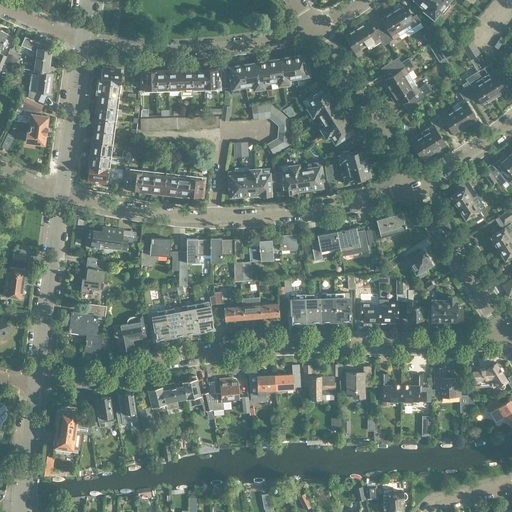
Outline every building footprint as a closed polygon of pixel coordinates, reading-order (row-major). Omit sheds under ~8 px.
[(434,19),(433,19),(434,20),(440,12),(443,14),(450,5),(448,3),(450,0),(414,0),(424,8),(423,10),(434,19)] [(404,4),(393,11),(403,28),(404,27),(407,30),(417,24),(404,4)] [(387,29),(382,32),(388,42),(399,35),(397,32),(403,28),(393,11),(381,18),(387,29)] [(368,21),(356,28),(366,45),(369,48),(380,41),(383,45),(388,42),(382,32),(379,28),(376,30),(374,27),(372,28),(368,21)] [(366,45),(356,28),(344,36),(357,56),(362,52),(360,48),(366,45)] [(423,34),(430,44),(435,41),(428,31),(423,34)] [(34,70),(32,70),(31,74),(38,75),(39,71),(48,72),(51,50),(45,49),(47,46),(24,36),(21,45),(37,52),(34,70)] [(470,37),(460,44),(462,47),(473,41),(470,37)] [(477,48),(473,41),(462,47),(467,54),(477,48)] [(7,56),(3,64),(8,66),(8,65),(13,55),(8,52),(7,56)] [(293,56),(291,57),(295,78),(303,76),(303,80),(310,79),(307,61),(306,61),(304,55),(300,55),(299,54),(294,55),(293,56)] [(284,58),(279,59),(282,80),(283,86),(290,84),(289,78),(295,78),(291,57),(290,57),(290,56),(284,57),(284,58)] [(391,69),(401,62),(398,57),(381,68),(384,73),(391,69)] [(446,58),(445,58),(440,61),(444,67),(449,63),(446,58)] [(268,61),(267,61),(270,82),(277,81),(278,86),(283,86),(282,80),(279,59),(276,60),(274,59),(269,60),(268,61)] [(255,63),(259,90),(265,88),(264,83),(270,82),(267,61),(266,61),(265,60),(260,61),(259,62),(255,63)] [(388,78),(384,80),(391,92),(411,79),(408,74),(408,73),(407,71),(401,62),(391,69),(393,72),(389,74),(390,76),(391,76),(388,78)] [(253,91),(259,90),(255,63),(251,64),(249,63),(244,64),(244,65),(242,65),(246,86),(252,85),(253,91)] [(229,75),(232,88),(232,93),(239,92),(239,87),(246,86),(242,65),(241,65),(240,64),(235,65),(234,66),(230,67),(231,74),(229,75)] [(103,67),(101,82),(121,85),(123,70),(103,67)] [(498,67),(481,78),(494,98),(506,90),(501,82),(506,74),(498,67)] [(204,90),(204,69),(192,70),(192,90),(204,90)] [(220,89),(219,69),(204,69),(204,90),(220,89)] [(181,90),(180,70),(168,71),(169,91),(181,90)] [(192,90),(192,70),(180,70),(181,90),(181,95),(192,94),(192,90)] [(36,89),(29,89),(28,95),(42,102),(47,93),(50,94),(50,93),(51,93),(52,87),(51,87),(53,73),(48,72),(39,71),(38,75),(36,89)] [(141,72),(141,92),(157,91),(156,71),(141,72)] [(169,91),(168,71),(156,71),(157,91),(169,91)] [(309,85),(307,86),(311,93),(324,85),(319,78),(312,83),(309,85)] [(392,93),(390,96),(394,102),(398,102),(399,104),(402,102),(409,97),(412,103),(422,96),(423,96),(431,90),(426,82),(418,88),(412,78),(411,79),(391,92),(392,93)] [(467,81),(462,84),(464,88),(471,98),(473,102),(478,99),(482,105),(494,98),(481,78),(470,84),(467,81)] [(101,82),(99,94),(119,97),(121,85),(101,82)] [(311,93),(305,97),(310,104),(305,107),(309,112),(332,98),(330,94),(331,94),(330,92),(330,90),(328,87),(326,86),(325,85),(324,85),(311,93)] [(466,101),(471,98),(464,88),(459,92),(463,99),(458,102),(452,106),(454,109),(465,126),(476,119),(466,101)] [(99,94),(98,106),(117,108),(119,97),(99,94)] [(29,115),(31,115),(29,129),(28,128),(28,129),(27,129),(26,142),(44,144),(46,134),(47,134),(48,127),(47,126),(48,116),(36,115),(41,104),(22,96),(16,109),(29,115)] [(332,98),(309,112),(313,118),(316,115),(320,120),(339,108),(338,107),(338,106),(336,102),(334,102),(332,98)] [(405,107),(409,112),(419,106),(416,101),(405,107)] [(271,103),(269,118),(274,122),(280,112),(271,103)] [(98,106),(96,118),(116,120),(117,108),(98,106)] [(223,109),(222,113),(221,120),(228,120),(230,107),(223,106),(223,109)] [(323,126),(319,128),(322,134),(345,119),(343,115),(343,114),(341,110),(339,109),(339,108),(320,120),(323,126)] [(440,113),(435,116),(442,127),(447,123),(453,133),(465,126),(454,109),(448,113),(446,110),(440,113)] [(280,112),(274,122),(278,125),(290,120),(280,112)] [(432,124),(421,131),(434,151),(445,144),(436,130),(442,127),(435,116),(429,120),(432,124)] [(96,118),(94,130),(114,132),(116,120),(96,118)] [(345,119),(322,134),(326,139),(330,137),(335,145),(342,140),(348,149),(359,142),(353,133),(352,132),(354,131),(353,129),(353,127),(351,124),(349,123),(348,122),(347,122),(345,119)] [(290,120),(278,125),(278,126),(278,132),(290,133),(291,121),(290,120)] [(94,130),(93,142),(113,144),(114,132),(94,130)] [(434,151),(421,131),(409,139),(422,159),(434,151)] [(278,132),(277,138),(288,145),(289,144),(290,133),(278,132)] [(277,138),(273,140),(280,150),(288,145),(277,138)] [(280,150),(273,140),(267,144),(273,154),(280,150)] [(93,142),(91,153),(111,156),(113,144),(93,142)] [(345,161),(347,167),(367,163),(366,158),(368,158),(367,151),(364,151),(364,150),(357,152),(357,151),(339,155),(341,162),(345,161)] [(502,156),(494,163),(493,161),(486,166),(489,169),(500,185),(506,181),(508,183),(511,178),(511,152),(505,159),(502,156)] [(91,153),(90,165),(109,168),(111,156),(91,153)] [(321,161),(306,163),(310,189),(311,189),(317,189),(318,187),(323,187),(322,180),(323,179),(321,161)] [(306,163),(293,165),(297,190),(302,190),(303,191),(308,190),(309,189),(310,189),(306,163)] [(346,183),(347,183),(364,179),(363,177),(370,175),(369,175),(372,174),(370,167),(368,168),(367,163),(347,167),(349,175),(344,176),(346,183)] [(109,168),(90,165),(88,179),(101,181),(100,186),(107,187),(109,168)] [(293,165),(274,168),(276,186),(282,185),(283,193),(285,193),(286,194),(291,193),(292,192),(294,191),(297,190),(293,165)] [(126,183),(125,185),(125,188),(140,190),(143,170),(127,168),(126,183)] [(274,168),(255,169),(256,194),(260,194),(260,195),(262,195),(264,196),(268,196),(270,194),(271,194),(271,187),(276,186),(274,168)] [(255,169),(242,170),(244,196),(245,196),(245,197),(251,197),(252,195),(256,194),(255,169)] [(500,185),(489,169),(484,173),(495,189),(500,185)] [(143,170),(140,190),(152,191),(154,171),(143,170)] [(244,196),(242,170),(228,171),(229,189),(231,189),(231,196),(236,196),(237,198),(242,197),(243,196),(244,196)] [(154,171),(152,191),(164,193),(166,173),(154,171)] [(166,173),(164,193),(176,194),(178,174),(166,173)] [(178,174),(176,194),(187,195),(190,175),(178,174)] [(190,175),(187,195),(202,197),(205,177),(190,175)] [(452,202),(456,208),(456,209),(458,208),(472,198),(477,195),(473,189),(467,179),(455,185),(459,191),(450,196),(454,201),(452,202)] [(477,195),(472,198),(458,208),(465,219),(472,215),(475,221),(482,216),(479,211),(485,207),(477,195)] [(511,224),(509,220),(511,217),(511,207),(499,216),(494,219),(501,230),(490,236),(493,241),(491,242),(495,248),(497,247),(497,248),(511,238),(511,224)] [(376,219),(379,232),(381,237),(406,231),(404,225),(405,225),(400,210),(393,212),(394,214),(376,219)] [(356,227),(337,231),(340,247),(359,243),(361,253),(369,252),(365,230),(357,232),(356,227)] [(86,245),(89,246),(92,246),(92,247),(100,248),(100,243),(114,245),(114,248),(126,250),(128,240),(122,239),(123,231),(108,229),(107,232),(88,230),(86,245)] [(310,241),(314,261),(322,259),(320,251),(340,247),(337,231),(329,232),(329,230),(324,231),(324,233),(317,235),(318,240),(310,241)] [(281,250),(297,249),(296,234),(279,235),(280,245),(272,246),(272,239),(259,240),(248,241),(250,261),(260,260),(273,259),(282,258),(281,250)] [(151,237),(150,250),(142,249),(141,264),(151,264),(157,255),(169,255),(172,256),(172,270),(179,270),(178,251),(170,251),(171,239),(151,237)] [(210,259),(210,238),(209,238),(209,241),(198,241),(198,238),(186,238),(186,251),(178,251),(179,270),(179,285),(187,284),(187,262),(197,262),(199,262),(201,261),(201,258),(210,259)] [(210,238),(210,259),(210,262),(221,262),(221,254),(234,254),(234,238),(233,238),(233,240),(221,240),(221,238),(210,238)] [(511,238),(497,248),(505,260),(506,259),(507,261),(511,257),(511,238)] [(406,257),(416,273),(420,278),(427,273),(423,268),(431,263),(430,261),(431,261),(428,255),(426,256),(422,250),(417,253),(415,251),(406,257)] [(27,254),(17,253),(15,252),(14,258),(11,257),(6,295),(21,297),(21,294),(23,294),(23,290),(22,289),(25,269),(24,269),(25,261),(26,261),(27,254)] [(401,253),(389,260),(392,266),(404,258),(401,253)] [(82,278),(81,287),(81,291),(91,293),(93,288),(98,289),(99,281),(104,281),(107,259),(90,257),(88,268),(87,267),(86,278),(82,278)] [(250,261),(242,262),(243,281),(251,281),(250,274),(251,273),(250,261)] [(242,262),(233,262),(234,282),(243,281),(242,262)] [(387,274),(384,273),(377,273),(377,282),(387,282),(387,274)] [(511,278),(509,280),(500,286),(506,295),(511,290),(511,274),(510,276),(511,278)] [(292,278),(284,279),(285,291),(292,290),(292,278)] [(430,279),(424,283),(428,290),(434,286),(430,279)] [(416,306),(416,301),(412,301),(412,290),(408,290),(408,284),(402,281),(402,294),(402,300),(408,301),(408,305),(407,305),(407,315),(408,315),(408,320),(423,320),(423,306),(416,306)] [(428,290),(424,283),(417,287),(426,291),(428,290)] [(142,290),(144,303),(151,302),(148,289),(142,290)] [(214,292),(214,296),(215,304),(223,303),(221,291),(214,292)] [(327,298),(320,298),(321,320),(323,320),(324,320),(325,320),(328,320),(329,320),(330,321),(333,320),(334,319),(335,319),(335,320),(336,320),(335,293),(326,293),(327,298)] [(344,293),(335,293),(336,320),(337,320),(337,319),(338,320),(342,320),(343,319),(344,319),(347,319),(348,319),(348,318),(349,318),(349,317),(350,317),(350,316),(350,313),(350,312),(349,312),(349,297),(344,297),(344,293)] [(305,321),(305,294),(296,295),(296,299),(291,299),(292,315),(291,315),(291,319),(292,319),(292,320),(292,321),(293,321),(294,321),(298,321),(299,321),(300,322),(303,322),(304,321),(305,321)] [(314,294),(305,294),(305,321),(306,321),(306,320),(307,320),(308,321),(312,321),(313,320),(314,320),(317,320),(318,320),(321,320),(320,298),(315,298),(314,294)] [(443,300),(443,322),(450,322),(450,320),(462,320),(462,310),(456,310),(456,302),(454,302),(454,296),(448,296),(448,300),(443,300)] [(436,322),(443,322),(443,300),(431,300),(431,320),(436,320),(436,322)] [(210,301),(196,304),(200,331),(201,331),(201,330),(202,330),(203,331),(206,330),(207,329),(208,329),(211,329),(212,328),(214,328),(213,327),(214,327),(214,326),(213,321),(210,306),(211,306),(211,304),(210,301)] [(377,321),(379,321),(379,305),(371,305),(371,302),(360,302),(360,315),(364,315),(364,321),(372,321),(372,322),(377,322),(377,321)] [(379,305),(379,321),(381,321),(381,322),(386,322),(386,321),(394,321),(394,315),(397,316),(398,302),(387,302),(387,305),(379,305)] [(70,330),(87,333),(87,332),(96,333),(98,318),(105,319),(106,306),(89,303),(88,314),(72,312),(71,327),(68,327),(68,331),(70,331),(70,330)] [(278,303),(260,304),(261,317),(279,315),(278,303)] [(187,310),(182,311),(186,333),(188,333),(189,333),(193,332),(194,332),(198,332),(199,331),(200,331),(196,304),(187,306),(187,310)] [(260,304),(242,306),(243,318),(261,317),(260,304)] [(242,306),(224,307),(225,320),(243,318),(242,306)] [(175,308),(166,309),(171,336),(172,336),(173,336),(177,336),(177,335),(178,335),(182,334),(183,334),(186,333),(182,311),(176,312),(175,308)] [(171,336),(166,309),(157,311),(158,315),(153,316),(155,331),(155,332),(155,333),(154,333),(155,336),(156,336),(156,337),(156,338),(158,338),(159,338),(163,338),(163,337),(164,337),(165,338),(169,337),(169,336),(169,337),(171,336)] [(141,337),(140,329),(147,328),(144,312),(136,313),(136,315),(132,316),(130,317),(128,319),(127,321),(128,323),(114,325),(116,341),(118,341),(119,348),(120,348),(124,348),(128,348),(131,346),(132,346),(131,338),(141,337)] [(10,331),(8,327),(11,326),(8,320),(6,321),(4,317),(0,318),(0,337),(1,337),(2,335),(10,331)] [(87,332),(87,333),(84,350),(100,352),(103,334),(96,333),(87,332)] [(487,369),(466,372),(468,388),(474,387),(473,383),(480,382),(480,386),(491,385),(492,383),(495,381),(498,387),(498,386),(499,388),(501,388),(502,388),(504,387),(505,385),(505,383),(504,382),(507,381),(495,362),(486,367),(487,369)] [(292,364),(293,373),(275,374),(276,391),(287,391),(287,388),(294,388),(294,386),(300,386),(299,364),(292,364)] [(304,382),(310,382),(311,399),(321,399),(321,394),(322,389),(335,389),(335,378),(333,378),(328,378),(327,376),(321,375),(312,375),(311,364),(304,364),(304,382)] [(364,365),(364,370),(346,371),(346,379),(348,379),(348,391),(354,391),(354,396),(365,396),(365,376),(370,376),(370,365),(364,365)] [(257,375),(256,366),(250,367),(252,401),(266,400),(266,393),(265,392),(276,391),(275,374),(257,375)] [(459,395),(459,377),(444,378),(443,377),(443,368),(435,368),(435,386),(439,386),(440,389),(432,389),(432,396),(440,396),(459,395)] [(379,393),(383,393),(383,400),(401,401),(401,384),(387,384),(388,374),(379,374),(379,393)] [(401,384),(401,401),(419,401),(419,393),(423,393),(423,374),(415,374),(415,384),(401,384)] [(182,381),(183,385),(186,399),(189,410),(195,408),(193,400),(201,399),(200,395),(201,395),(196,375),(189,377),(189,379),(182,381)] [(221,386),(221,392),(210,393),(213,410),(223,409),(222,402),(231,401),(231,398),(239,397),(238,384),(237,379),(232,380),(232,378),(220,379),(221,386)] [(162,386),(155,387),(154,384),(147,386),(152,406),(161,404),(162,408),(163,409),(167,408),(165,403),(162,390),(162,386)] [(183,385),(162,390),(165,403),(167,408),(167,409),(178,406),(177,401),(186,399),(183,385)] [(118,395),(120,406),(115,407),(121,440),(126,439),(123,422),(125,422),(126,419),(126,417),(136,416),(133,394),(133,392),(130,393),(129,392),(125,392),(124,394),(118,395)] [(95,399),(97,412),(99,421),(100,424),(113,422),(113,420),(109,398),(110,398),(110,396),(95,399)] [(205,411),(206,411),(211,409),(209,397),(202,399),(205,411)] [(501,404),(498,398),(487,405),(496,419),(505,413),(511,424),(511,403),(509,399),(501,404)] [(155,424),(151,406),(140,409),(144,426),(155,424)] [(56,428),(76,431),(78,416),(77,416),(77,412),(69,411),(69,410),(62,409),(58,412),(59,413),(58,418),(57,421),(56,421),(56,425),(56,426),(56,428)] [(79,416),(80,423),(91,424),(91,422),(92,422),(91,412),(82,413),(82,416),(79,416)] [(339,418),(330,418),(330,427),(339,427),(339,418)] [(349,420),(341,420),(341,431),(349,431),(349,420)] [(91,422),(91,424),(93,437),(102,435),(99,421),(92,422),(91,422)] [(76,431),(56,428),(55,438),(54,439),(53,443),(54,444),(54,446),(60,447),(60,448),(74,450),(74,448),(80,449),(82,432),(76,431)] [(50,456),(44,455),(41,470),(48,471),(50,456)] [(376,485),(367,485),(368,498),(377,498),(376,485)] [(362,486),(354,488),(357,502),(365,500),(362,486)] [(392,488),(382,489),(383,511),(399,511),(401,511),(404,510),(403,500),(406,498),(406,496),(406,494),(405,492),(403,492),(403,491),(392,491),(392,488)] [(297,496),(305,510),(311,506),(304,492),(297,496)] [(265,509),(265,511),(270,511),(270,508),(268,495),(262,496),(264,509),(265,509)]
